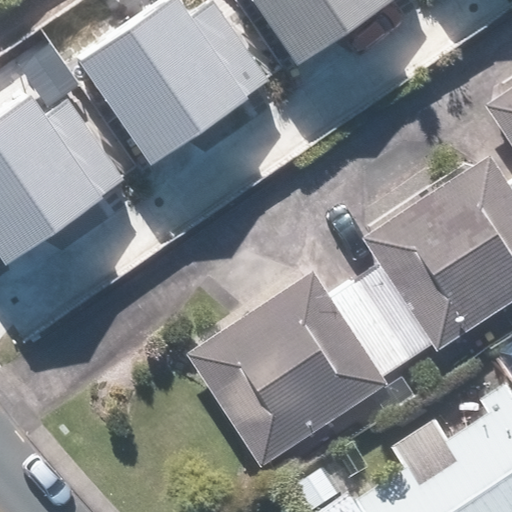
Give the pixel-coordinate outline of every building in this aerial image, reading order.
[(160,0),(69,60),(141,168),(270,83),(214,0),(205,0),(184,14),(174,0),(160,0)] [(236,0),(283,71),(390,0),(236,0)] [(510,136),(365,233),(443,347),(511,300),(511,39),(498,50),(511,70),(511,72),(481,94),(510,136)] [(0,110),(0,266),(125,184),(67,97),(38,115),(25,94),(0,110)] [(317,267),(189,351),(263,464),(391,380),(317,267)] [(323,510),(320,511),(511,511),(511,384),(485,403),(493,415),(460,439),(444,417),(401,447),(414,464),(360,502),(334,465),(305,485),(323,510)]
